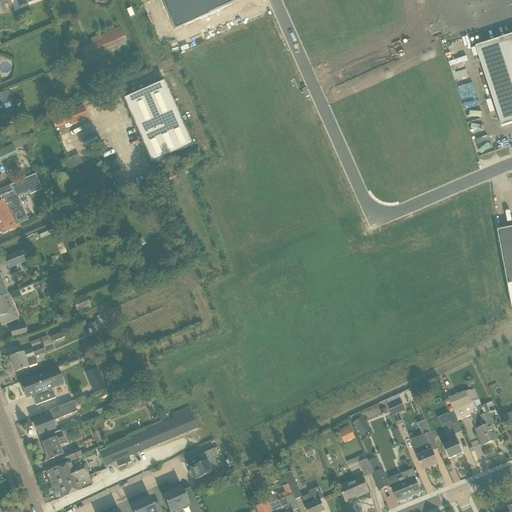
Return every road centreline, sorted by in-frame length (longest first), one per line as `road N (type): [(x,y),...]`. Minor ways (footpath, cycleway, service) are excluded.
road 1 (unclassified): [(375,220),(275,0)]
road 2 (unclassified): [(375,220),(225,280)]
road 3 (unclassified): [(511,163),(375,220)]
